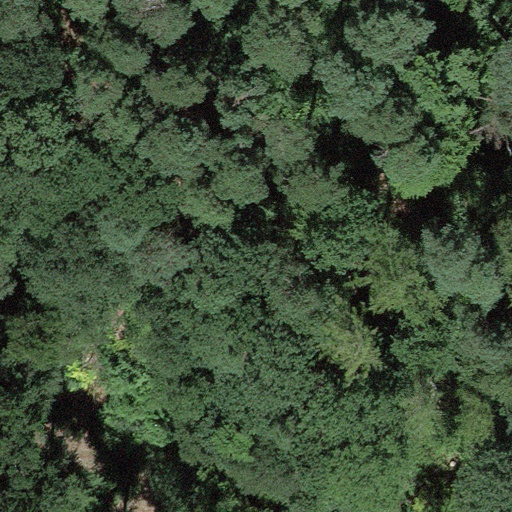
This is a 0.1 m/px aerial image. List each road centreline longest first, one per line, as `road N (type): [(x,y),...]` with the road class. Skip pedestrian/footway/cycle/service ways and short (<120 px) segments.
road 1 (unknown): [(91,0),(425,373)]
road 2 (track): [(425,373),(511,460)]
